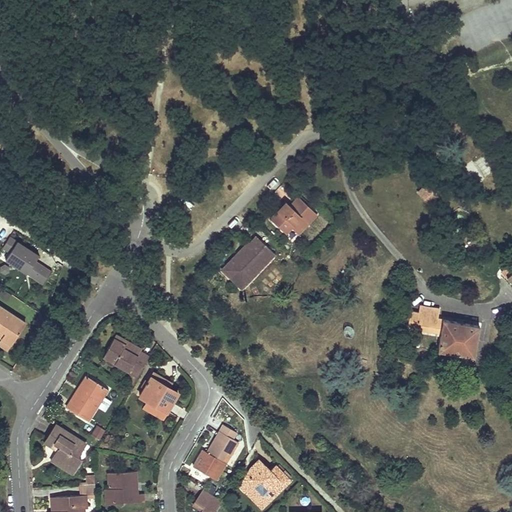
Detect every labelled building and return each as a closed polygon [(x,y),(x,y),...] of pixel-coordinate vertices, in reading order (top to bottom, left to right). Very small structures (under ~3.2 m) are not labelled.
[(290,206),(288,204),(286,203),(270,219),(285,233),(291,227),(298,234),(316,215),(298,198),(295,201),(299,205),(294,210),(290,206)] [(295,201),(290,206),(294,210),(299,205),(295,201)] [(275,254),(257,237),(249,244),(248,242),(237,254),(236,255),(236,256),(237,258),(224,272),(230,278),(232,276),(242,285),(255,271),(257,273),(275,254)] [(40,257),(11,239),(4,250),(11,254),(6,262),(43,285),(52,272),(36,262),(40,257)] [(507,278),(511,272),(511,261),(501,272),(507,278)] [(438,309),(429,307),(419,305),(418,313),(410,312),(407,327),(440,333),(437,351),(473,358),(478,326),(437,319),(438,309)] [(0,336),(2,338),(11,344),(25,323),(0,306),(0,336)] [(40,314),(34,324),(38,326),(42,319),(44,317),(40,314)] [(116,335),(109,346),(103,357),(137,376),(149,356),(140,352),(141,349),(116,335)] [(0,340),(0,346),(7,350),(11,344),(2,338),(0,340)] [(173,383),(155,372),(153,376),(171,387),(173,383)] [(85,385),(89,378),(86,375),(77,390),(80,392),(85,385)] [(180,392),(175,389),(171,387),(153,376),(141,396),(149,400),(169,411),(180,392)] [(127,377),(123,384),(130,389),(134,381),(127,377)] [(89,378),(85,385),(80,392),(77,390),(66,407),(88,422),(108,389),(89,378)] [(169,411),(149,400),(145,408),(164,419),(169,411)] [(53,456),(64,463),(74,470),(82,459),(76,455),(83,445),(72,438),(73,436),(56,424),(45,442),(52,447),(55,442),(60,445),(57,450),(53,456)] [(225,464),(232,453),(238,442),(232,439),(236,432),(224,425),(207,453),(225,464)] [(96,426),(90,435),(99,440),(105,431),(96,426)] [(64,463),(53,456),(51,460),(72,473),(74,470),(64,463)] [(253,470),(252,472),(250,475),(247,474),(240,485),(247,493),(259,481),(274,496),(289,480),(275,465),(269,470),(259,459),(250,467),(253,470)] [(144,493),(139,493),(135,494),(134,483),(137,483),(136,471),(108,472),(109,488),(112,488),(113,503),(144,501),(144,493)] [(87,485),(95,484),(94,476),(87,476),(87,485)] [(261,508),(274,496),(259,481),(247,493),(261,508)] [(48,511),(84,511),(84,508),(87,508),(86,494),(95,494),(95,484),(87,485),(79,485),(80,494),(55,496),(55,507),(60,507),(61,511),(52,511),(48,511)] [(212,511),(220,500),(219,499),(204,489),(193,504),(202,510),(200,511),(212,511)] [(60,507),(55,507),(55,496),(51,496),(52,511),(61,511),(60,507)]
